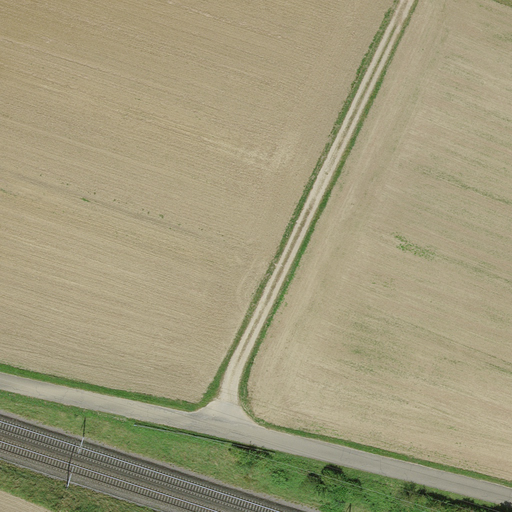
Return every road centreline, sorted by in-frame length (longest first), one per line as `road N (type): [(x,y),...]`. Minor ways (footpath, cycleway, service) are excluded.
road 1 (track): [(0,378),(511,497)]
road 2 (track): [(406,0),(238,364),(220,426)]
